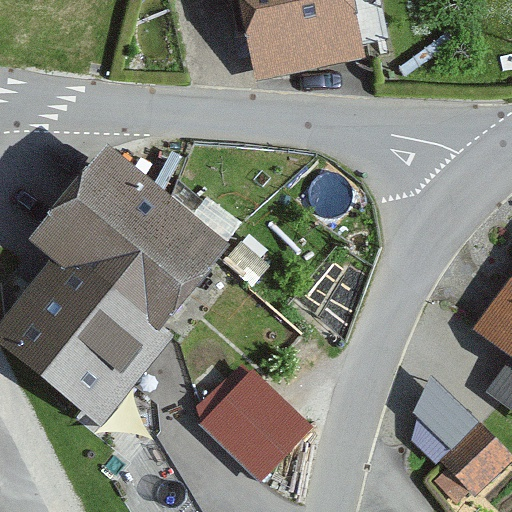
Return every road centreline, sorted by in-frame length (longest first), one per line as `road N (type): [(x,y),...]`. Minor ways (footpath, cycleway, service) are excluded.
road 1 (residential): [(476,178),(324,124),(0,94)]
road 2 (unclassified): [(476,178),(439,222),(386,317),(345,444)]
